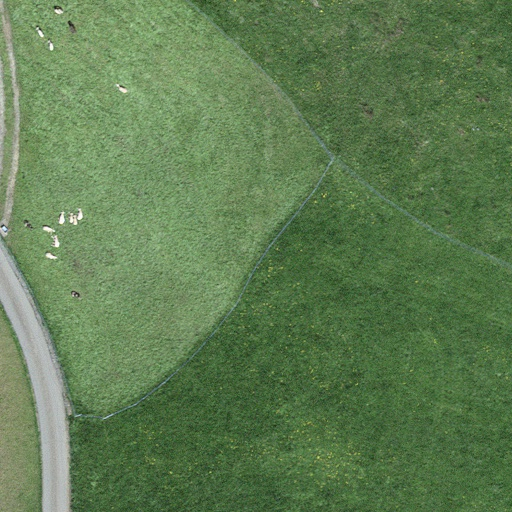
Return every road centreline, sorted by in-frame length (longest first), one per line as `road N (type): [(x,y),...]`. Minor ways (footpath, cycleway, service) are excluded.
road 1 (unclassified): [(54,511),(52,420),(0,271)]
road 2 (track): [(0,174),(17,75),(2,0)]
